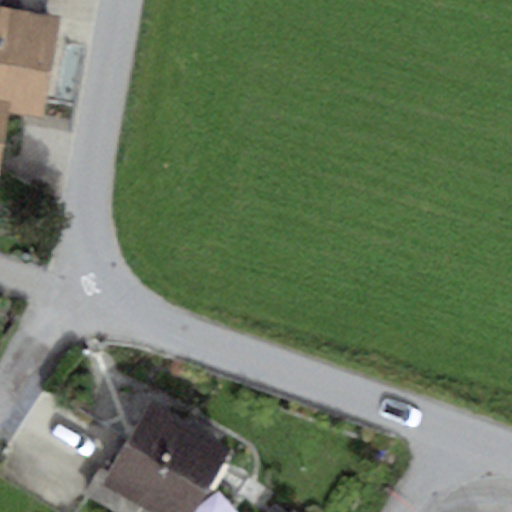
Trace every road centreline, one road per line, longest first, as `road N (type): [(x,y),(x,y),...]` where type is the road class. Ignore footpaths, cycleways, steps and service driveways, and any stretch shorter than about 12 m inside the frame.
road 1 (residential): [(511,454),(70,289)]
road 2 (unclassified): [(118,0),(70,289)]
road 3 (track): [(0,403),(70,289)]
